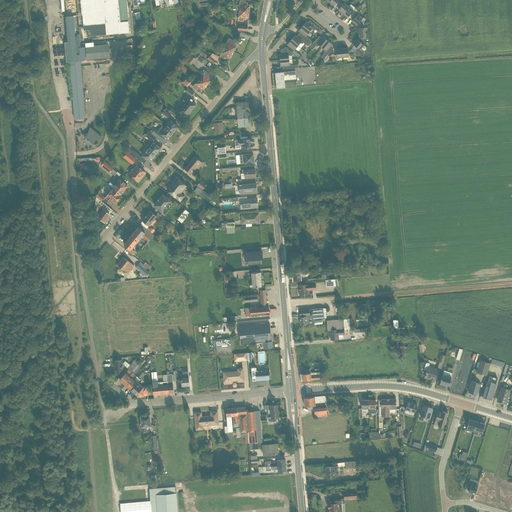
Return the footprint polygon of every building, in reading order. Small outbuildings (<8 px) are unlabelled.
[(80,0),(82,15),(84,30),(87,30),(88,34),(88,38),(97,38),(97,37),(99,36),(99,35),(100,35),(101,35),(107,34),(107,35),(107,34),(109,34),(109,35),(110,35),(110,34),(129,32),(126,0),(80,0)] [(249,5),(247,5),(247,3),(245,2),(245,1),(240,0),(240,5),(236,4),(236,10),(239,10),(249,11),(249,5)] [(343,14),(349,6),(348,6),(346,5),(346,4),(344,3),(346,1),(344,0),(342,0),(340,3),(342,5),(339,9),(340,10),(339,11),(343,14)] [(348,17),(351,13),(354,15),(357,10),(361,6),(358,4),(354,10),(351,8),(351,9),(349,7),(350,7),(349,6),(343,14),(346,17),(347,16),(348,17)] [(239,10),(238,20),(243,21),(243,19),(246,19),(246,17),(248,17),(249,11),(239,10)] [(358,24),(363,18),(362,17),(360,16),(358,14),(359,12),(357,10),(354,15),(356,17),(352,21),(353,21),(353,22),(357,25),(358,24)] [(85,116),(80,65),(80,62),(77,27),(76,15),(66,16),(66,22),(68,42),(70,61),(70,62),(69,62),(74,117),(85,116)] [(185,15),(177,16),(179,24),(186,22),(185,15)] [(314,30),(314,29),(319,32),(320,32),(321,33),(323,31),(313,24),(311,26),(306,21),(302,26),(309,32),(312,29),(314,30)] [(309,32),(302,26),(298,31),(304,35),(302,37),(311,45),(313,44),(311,42),(312,41),(307,38),(308,36),(307,35),(309,32)] [(301,48),(304,44),(307,46),(308,46),(310,47),(311,45),(302,37),(300,40),(295,35),(291,40),(298,46),(301,48)] [(318,45),(321,48),(327,40),(323,37),(318,42),(316,40),(313,44),(311,45),(310,47),(309,48),(312,50),(316,45),(317,46),(318,45)] [(229,39),(225,47),(233,51),(236,46),(233,45),(235,43),(232,42),(233,41),(229,39)] [(298,46),(291,40),(287,45),(292,49),(290,51),(293,53),(298,57),(300,55),(296,52),(297,50),(295,49),(298,46)] [(328,49),(332,44),(327,40),(321,48),(325,50),(323,52),(325,53),(321,57),(324,59),(327,55),(331,51),(328,49)] [(363,53),(362,48),(364,46),(357,40),(353,44),(357,48),(355,50),(360,54),(363,57),(366,54),(363,53)] [(93,44),(91,44),(91,46),(86,47),(87,60),(93,59),(110,58),(108,45),(93,46),(93,44)] [(225,47),(220,56),(224,58),(225,57),(227,58),(228,56),(231,57),(233,51),(225,47)] [(291,55),(293,53),(290,51),(285,47),(283,50),(286,52),(285,52),(285,54),(279,54),(280,60),(289,60),(292,59),(291,55)] [(209,56),(200,49),(198,52),(214,64),(217,60),(210,55),(209,56)] [(207,61),(199,55),(197,58),(205,64),(207,61)] [(187,62),(191,65),(195,59),(191,56),(187,62)] [(289,60),(280,60),(280,67),(282,66),(282,69),(300,68),(300,65),(297,66),(297,65),(291,65),(291,63),(289,63),(289,60)] [(202,75),(199,78),(207,85),(211,81),(209,79),(210,77),(208,75),(209,74),(204,70),(201,74),(202,75)] [(276,89),(296,87),(295,71),(275,73),(276,89)] [(185,77),(181,82),(187,86),(191,82),(185,77)] [(199,78),(193,86),(197,89),(198,88),(200,90),(201,88),(203,90),(207,85),(199,78)] [(185,91),(191,96),(194,93),(187,87),(185,91)] [(186,101),(183,104),(191,110),(196,105),(192,102),(194,100),(187,95),(184,99),(186,101)] [(236,103),(237,120),(248,119),(247,112),(246,112),(246,107),(248,106),(248,102),(236,103)] [(179,105),(175,109),(182,115),(183,113),(187,116),(191,110),(183,104),(181,107),(179,105)] [(171,107),(168,111),(175,116),(177,113),(171,107)] [(170,115),(164,110),(162,113),(168,118),(170,115)] [(238,127),(248,126),(248,119),(237,120),(238,127)] [(171,121),(166,127),(173,133),(176,129),(175,128),(177,126),(171,121)] [(222,122),(214,123),(215,134),(224,133),(222,122)] [(173,133),(166,127),(166,128),(162,125),(157,131),(160,134),(162,136),(166,139),(168,137),(169,137),(173,133)] [(84,137),(85,137),(88,140),(89,142),(90,141),(93,144),(95,140),(96,140),(96,138),(98,139),(98,137),(99,137),(100,138),(101,136),(90,128),(89,129),(90,129),(90,131),(89,131),(89,133),(88,133),(88,135),(84,137)] [(151,133),(156,138),(158,139),(160,136),(153,130),(151,133)] [(156,138),(151,133),(148,131),(145,135),(152,142),(156,138)] [(253,148),(252,138),(238,140),(235,140),(235,149),(242,149),(253,148)] [(153,142),(148,149),(155,155),(158,151),(157,150),(159,147),(153,142)] [(142,156),(144,158),(148,161),(150,158),(151,159),(155,155),(148,149),(142,156)] [(136,152),(133,155),(144,163),(146,160),(136,152)] [(240,164),(254,163),(253,154),(240,155),(240,164)] [(131,155),(127,160),(132,164),(136,159),(131,155)] [(184,169),(191,174),(196,168),(198,169),(203,163),(194,156),(184,169)] [(104,162),(101,165),(110,172),(113,169),(104,162)] [(129,174),(134,178),(138,181),(145,173),(137,166),(133,170),(132,170),(129,174)] [(241,179),(255,178),(255,169),(242,170),(242,174),(241,174),(241,179)] [(187,186),(176,177),(165,190),(180,202),(184,197),(181,194),(187,186)] [(120,179),(113,188),(120,195),(128,186),(120,179)] [(202,190),(207,184),(201,180),(196,186),(197,187),(202,190)] [(239,194),(256,193),(255,187),(256,187),(256,184),(239,185),(239,194)] [(197,187),(194,191),(198,195),(199,194),(209,202),(214,206),(217,202),(202,190),(197,187)] [(105,198),(107,200),(111,203),(112,201),(115,203),(121,195),(120,195),(113,188),(105,198)] [(98,192),(95,196),(101,201),(104,197),(98,192)] [(153,205),(162,213),(172,200),(163,193),(153,205)] [(101,201),(95,196),(95,201),(103,207),(102,208),(103,210),(97,217),(104,222),(108,218),(107,217),(110,214),(109,214),(112,210),(101,201)] [(257,202),(257,199),(238,200),(238,197),(229,198),(229,202),(236,201),(236,205),(238,205),(238,209),(257,208),(257,202)] [(177,219),(181,223),(190,213),(185,210),(177,219)] [(141,220),(149,226),(157,216),(150,211),(141,220)] [(259,222),(258,214),(241,215),(242,224),(259,222)] [(138,227),(131,235),(138,241),(142,236),(149,241),(152,238),(138,227)] [(135,252),(132,249),(138,241),(131,235),(124,244),(128,247),(125,250),(132,255),(135,252)] [(248,265),(261,264),(260,258),(262,258),(261,250),(244,252),(245,261),(247,260),(248,265)] [(125,270),(128,273),(134,266),(124,258),(118,265),(124,271),(125,270)] [(145,270),(147,268),(140,262),(138,264),(135,267),(147,277),(149,275),(148,274),(149,273),(145,270)] [(292,281),(302,281),(301,275),(311,275),(311,273),(310,271),(292,273),(292,281)] [(250,287),(261,286),(260,272),(251,273),(252,281),(249,281),(250,287)] [(316,290),(315,284),(299,285),(299,295),(311,294),(311,290),(316,290)] [(246,317),(269,314),(269,306),(267,306),(265,290),(259,291),(261,307),(245,308),(246,317)] [(323,308),(299,310),(300,325),(310,324),(311,325),(312,326),(313,325),(314,325),(314,324),(314,320),(316,320),(316,319),(324,319),(324,318),(326,318),(325,308),(323,308)] [(327,330),(330,330),(352,329),(352,321),(349,321),(349,319),(327,320),(327,330)] [(272,341),(271,341),(269,323),(253,324),(254,328),(248,329),(249,340),(255,339),(255,343),(262,342),(263,348),(272,347),(272,341)] [(355,328),(352,329),(330,330),(330,340),(339,339),(338,335),(354,334),(354,333),(361,333),(361,331),(364,331),(364,328),(355,329),(355,328)] [(404,347),(404,341),(397,342),(397,346),(395,346),(395,344),(392,344),(392,346),(395,346),(395,347),(396,347),(396,348),(397,348),(397,350),(392,350),(393,354),(408,353),(408,346),(404,347)] [(234,361),(247,360),(247,353),(233,354),(234,361)] [(114,364),(115,371),(117,373),(119,373),(125,366),(122,363),(122,360),(115,360),(115,363),(114,364)] [(123,383),(140,365),(134,360),(127,368),(128,369),(119,380),(123,383)] [(476,372),(486,375),(490,363),(480,360),(476,372)] [(429,380),(434,382),(438,368),(429,366),(429,363),(426,362),(424,369),(427,370),(425,377),(430,379),(429,380)] [(509,376),(511,366),(511,364),(508,363),(508,364),(506,363),(503,374),(505,375),(509,376)] [(123,383),(127,387),(136,376),(135,375),(142,366),(140,365),(123,383)] [(263,380),(270,379),(269,369),(268,369),(268,367),(267,366),(266,366),(264,366),(264,367),(264,368),(260,368),(261,381),(263,381),(263,380)] [(239,382),(244,381),(243,367),(237,368),(237,370),(223,372),(224,384),(231,383),(232,383),(232,382),(232,381),(238,380),(238,381),(239,382)] [(261,381),(260,368),(256,368),(256,367),(251,367),(252,380),(260,380),(260,381),(261,381)] [(302,380),(320,379),(320,374),(310,375),(310,368),(304,369),(305,373),(302,374),(302,380)] [(444,385),(448,386),(452,373),(444,370),(439,384),(444,385)] [(131,390),(138,382),(145,374),(143,372),(138,377),(136,376),(127,387),(131,390)] [(182,386),(189,385),(188,374),(184,375),(184,377),(181,377),(182,386)] [(169,393),(167,375),(162,375),(163,382),(157,382),(159,394),(169,393)] [(110,387),(114,384),(109,378),(105,381),(110,387)] [(486,397),(491,399),(496,383),(488,380),(482,397),(486,398),(486,397)] [(472,381),(468,392),(476,395),(478,387),(480,387),(481,384),(472,381)] [(138,396),(148,395),(147,386),(143,386),(138,382),(131,390),(138,396)] [(501,402),(506,403),(510,389),(502,387),(498,401),(500,402),(501,403),(501,402)] [(305,406),(316,405),(315,403),(326,401),(326,395),(304,398),(305,406)] [(368,412),(368,399),(361,399),(362,409),(359,409),(359,418),(362,418),(362,412),(368,412)] [(396,409),(395,399),(381,399),(382,416),(390,416),(389,409),(396,409)] [(415,412),(417,405),(407,402),(405,409),(415,412)] [(268,409),(268,418),(278,417),(277,404),(264,405),(264,409),(268,409)] [(420,416),(429,418),(432,408),(423,405),(420,416)] [(245,437),(248,436),(246,412),(246,407),(231,408),(231,416),(233,416),(234,427),(240,426),(240,428),(236,428),(232,429),(233,438),(245,437)] [(315,417),(327,416),(327,415),(328,415),(328,413),(327,413),(326,407),(314,408),(315,417)] [(232,429),(231,416),(231,408),(226,409),(228,426),(224,426),(225,438),(233,438),(232,429)] [(246,412),(248,436),(249,443),(252,443),(258,442),(262,442),(259,410),(246,412)] [(216,425),(218,425),(217,411),(210,411),(211,415),(202,416),(201,412),(194,413),(196,430),(203,430),(203,426),(211,425),(211,427),(212,428),(213,429),(215,429),(216,428),(217,426),(216,425)] [(434,424),(443,426),(447,412),(442,411),(442,412),(438,411),(434,424)] [(146,427),(151,426),(150,415),(140,416),(142,432),(143,433),(145,433),(146,431),(146,427)] [(383,430),(389,429),(389,423),(385,423),(385,424),(383,424),(383,428),(382,417),(381,417),(381,415),(379,415),(379,432),(379,433),(380,433),(380,437),(385,437),(385,433),(383,433),(383,430)] [(466,429),(474,432),(477,421),(469,419),(466,429)] [(478,431),(482,432),(484,423),(477,421),(474,432),(473,433),(477,435),(478,431)] [(423,449),(435,454),(438,447),(426,443),(423,449)] [(263,455),(278,454),(277,444),(262,445),(263,455)] [(458,453),(457,458),(464,460),(466,452),(462,451),(461,454),(458,453)] [(327,477),(338,476),(338,466),(325,467),(325,471),(326,471),(327,477)] [(469,492),(475,494),(477,485),(479,481),(470,478),(467,489),(469,490),(469,492)] [(484,487),(477,485),(475,494),(482,496),(484,487)] [(149,489),(151,506),(151,511),(177,511),(175,486),(149,489)] [(500,492),(493,490),(491,499),(497,501),(500,492)] [(507,494),(500,492),(497,501),(504,503),(507,494)] [(336,511),(342,511),(341,503),(344,503),(344,499),(330,500),(330,503),(328,503),(328,509),(329,509),(329,511),(336,511)]
